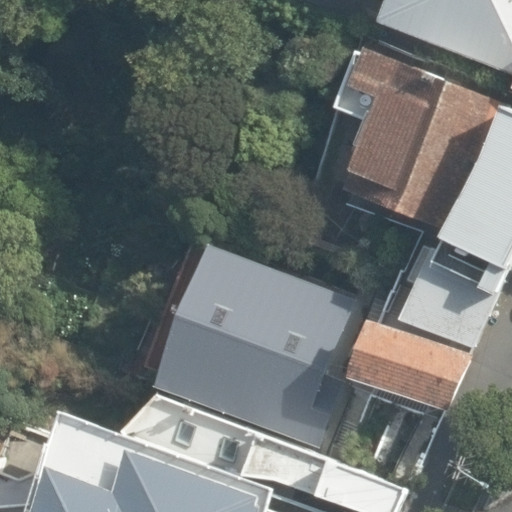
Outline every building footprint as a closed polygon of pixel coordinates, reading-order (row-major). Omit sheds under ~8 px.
[(511,0),(385,0),(379,26),(511,77),(511,0)] [(511,254),(511,113),(359,47),(340,103),(366,124),(351,194),(503,276),(511,254)] [(346,299),(223,249),(169,392),(327,448),(348,386),(346,299)] [(479,351),(383,318),(355,382),(449,414),(479,351)] [(279,511),(284,497),(90,421),(52,511),(9,511),(0,509),(0,511),(279,511)]
